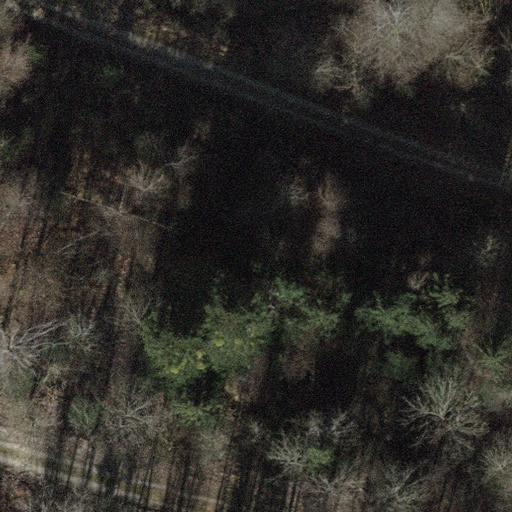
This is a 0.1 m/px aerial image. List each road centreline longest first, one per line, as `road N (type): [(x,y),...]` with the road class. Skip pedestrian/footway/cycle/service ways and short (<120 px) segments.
road 1 (track): [(511,175),(405,149),(14,0)]
road 2 (track): [(0,440),(283,511)]
